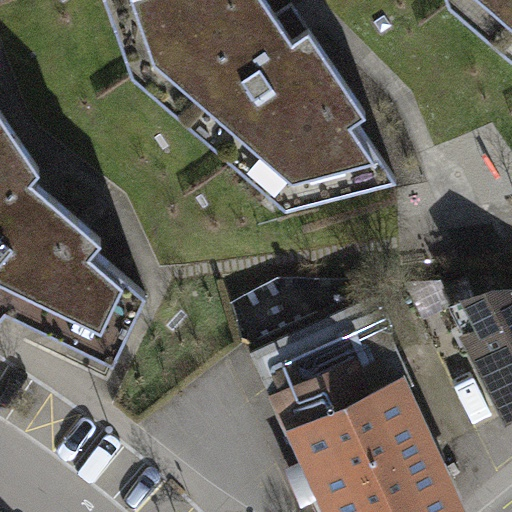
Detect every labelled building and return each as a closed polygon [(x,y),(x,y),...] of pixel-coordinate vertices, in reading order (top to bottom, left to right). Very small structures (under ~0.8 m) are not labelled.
[(106,0),(115,25),(136,18),(178,81),(162,99),(234,161),(258,144),(297,202),(396,177),(356,118),(366,111),(309,28),(299,34),(282,9),(276,13),(267,0),(106,0)] [(511,0),(488,0),(495,10),(478,29),(511,57),(511,0)] [(0,314),(5,308),(100,353),(119,313),(133,319),(145,292),(94,246),(101,238),(31,177),(39,168),(0,109),(0,314)] [(439,280),(407,282),(433,335),(463,323),(508,413),(511,410),(511,291),(494,291),(486,276),(442,288),(439,280)] [(365,300),(261,348),(283,395),(281,396),(288,412),(290,411),(337,511),(451,511),(456,510),(424,441),(433,436),(428,425),(418,429),(400,389),(405,386),(365,300)]
